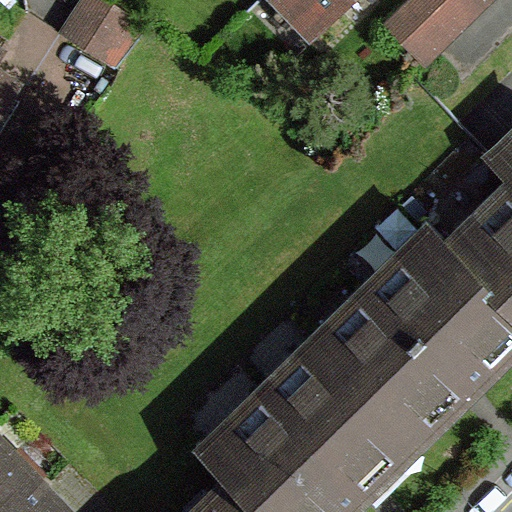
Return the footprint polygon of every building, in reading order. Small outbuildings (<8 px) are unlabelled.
[(150,27),(107,0),(90,0),(68,34),(120,67),(150,27)] [(351,0),(283,0),(317,34),(351,0)] [(477,0),(416,0),(391,25),(428,62),(485,7),(477,0)] [(0,59),(5,52),(0,49),(0,114),(17,88),(0,77),(0,59)] [(511,147),(499,160),(511,173),(511,192),(455,248),(511,305),(511,147)] [(511,340),(511,305),(455,248),(439,230),(323,341),(414,435),(511,340)] [(237,482),(266,511),(336,511),(414,435),(323,341),(209,453),(237,482)] [(0,511),(58,511),(0,451),(0,511)] [(266,511),(237,482),(207,511),(266,511)]
